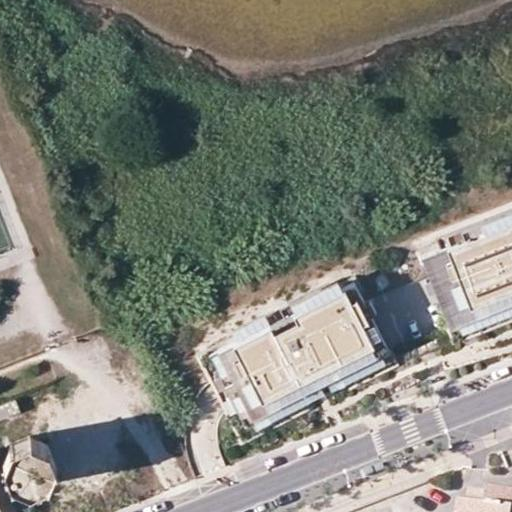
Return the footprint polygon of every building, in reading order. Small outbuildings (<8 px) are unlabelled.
[(511,217),(419,254),(449,329),(511,304),(511,217)] [(352,281),(207,355),(244,427),(389,353),(352,281)] [(47,402),(44,391),(28,397),(33,408),(47,402)] [(14,402),(0,407),(0,419),(18,413),(14,402)] [(65,426),(49,432),(61,463),(77,457),(65,426)] [(9,463),(16,482),(35,489),(52,482),(58,463),(52,446),(34,439),(15,446),(9,463)] [(511,511),(511,494),(484,491),(484,495),(466,493),(464,503),(455,502),(453,511),(511,511)]
